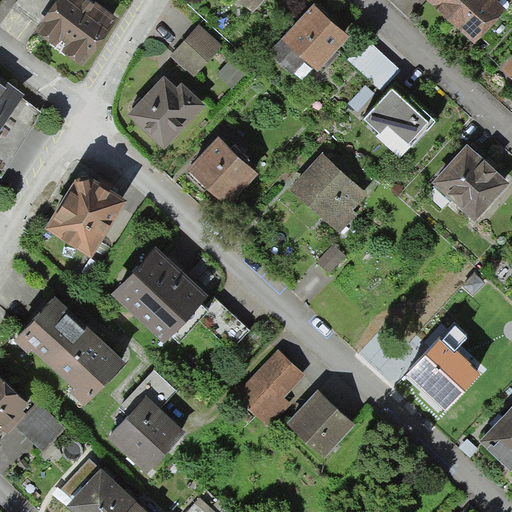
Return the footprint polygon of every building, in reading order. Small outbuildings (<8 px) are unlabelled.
[(63,0),(41,38),(87,66),(116,18),(86,0),(63,0)] [(237,0),(254,14),(265,0),(237,0)] [(426,0),(473,41),(504,6),(496,0),(426,0)] [(316,76),(349,40),(313,7),(280,43),(316,76)] [(174,58),(194,76),(222,47),(201,28),(174,58)] [(367,40),(348,60),(382,91),(400,71),(367,40)] [(511,75),(511,57),(503,68),(511,75)] [(177,91),(162,79),(127,119),(164,152),(203,107),(180,87),(177,91)] [(0,179),(0,180),(41,114),(0,82),(0,179)] [(410,149),(431,124),(391,91),(364,123),(380,137),(386,130),(410,149)] [(227,211),(258,177),(219,140),(187,174),(227,211)] [(475,225),(511,186),(468,147),(432,186),(475,225)] [(354,212),(368,196),(322,153),(289,189),(340,236),(359,216),(354,212)] [(46,234),(93,262),(125,208),(79,180),(46,234)] [(333,246),(317,263),(329,275),(345,257),(333,246)] [(202,307),(207,301),(154,253),(112,299),(163,346),(171,337),(178,344),(200,321),(208,312),(206,310),(202,307)] [(68,395),(82,408),(123,364),(54,300),(13,344),(27,357),(31,352),(72,391),(68,395)] [(208,312),(200,321),(231,351),(249,333),(216,300),(206,310),(208,312)] [(445,411),(479,374),(443,341),(409,378),(445,411)] [(235,399),(267,429),(289,404),(283,399),(306,374),(280,350),(235,399)] [(111,442),(148,475),(187,433),(162,410),(178,393),(155,372),(121,408),(133,418),(111,442)] [(0,438),(30,406),(0,377),(0,438)] [(286,428),(322,461),(355,424),(319,391),(286,428)] [(38,405),(17,428),(43,453),(65,430),(38,405)] [(511,478),(511,409),(477,446),(511,478)] [(65,507),(70,511),(144,511),(111,481),(116,476),(105,466),(101,470),(91,460),(62,490),(72,500),(65,507)]
